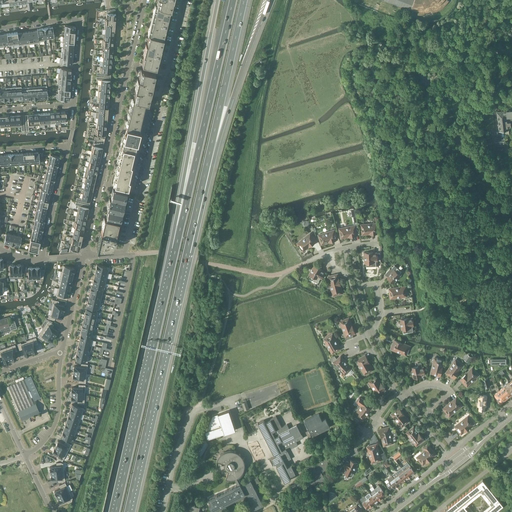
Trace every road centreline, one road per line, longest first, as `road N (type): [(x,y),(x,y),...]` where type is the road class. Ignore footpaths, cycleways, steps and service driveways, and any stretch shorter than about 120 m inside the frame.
road 1 (motorway): [(127,511),(206,166)]
road 2 (motorway): [(175,249),(115,511)]
road 3 (residential): [(145,0),(84,256)]
road 4 (motorway): [(232,0),(175,249)]
road 5 (motorway): [(217,0),(175,249)]
road 6 (motorway): [(206,166),(268,0)]
road 7 (motorway): [(206,166),(245,0)]
road 8 (residential): [(0,28),(78,20),(73,104)]
road 9 (track): [(197,411),(232,294)]
